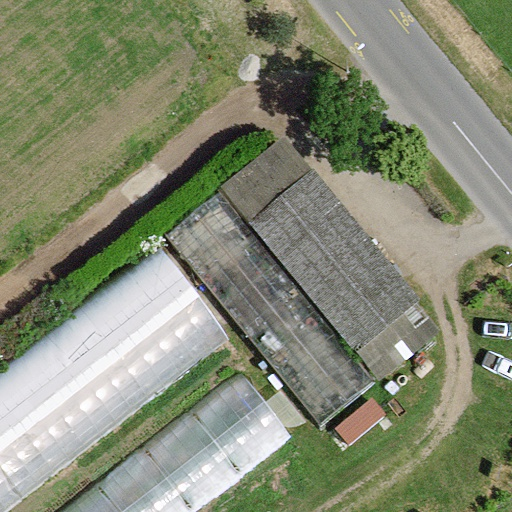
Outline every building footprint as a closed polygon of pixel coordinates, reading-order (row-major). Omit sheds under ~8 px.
[(221,192),(255,234),(317,184),(283,141),(221,192)] [(374,254),(317,184),(255,234),(355,358),(417,308),(413,303),(374,254)] [(255,234),(221,192),(166,237),(320,427),(376,382),(355,358),(255,234)] [(439,286),(399,237),(374,254),(413,303),(439,286)] [(0,511),(5,511),(228,340),(155,246),(0,367),(0,511)] [(437,333),(417,308),(355,358),(376,382),(437,333)] [(196,511),(292,439),(243,375),(65,511),(196,511)]
